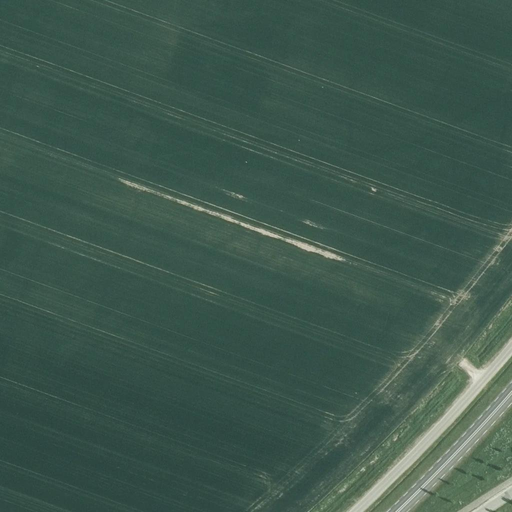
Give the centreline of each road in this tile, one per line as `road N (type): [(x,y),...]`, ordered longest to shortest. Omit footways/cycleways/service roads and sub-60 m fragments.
road 1 (unclassified): [(355,511),(511,346)]
road 2 (primary): [(397,511),(511,392)]
